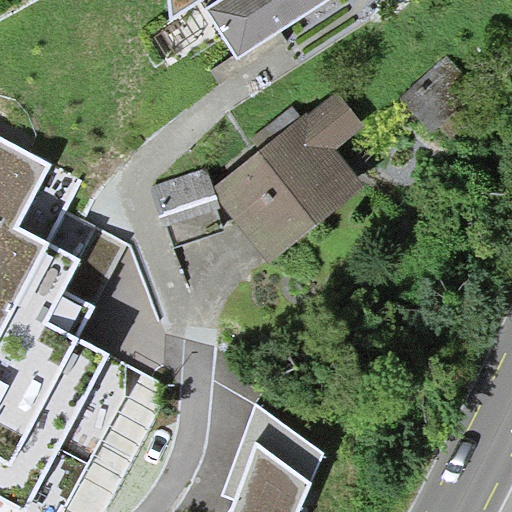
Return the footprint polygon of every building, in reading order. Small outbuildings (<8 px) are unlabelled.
[(170,0),(173,22),(205,0),(225,0),(206,13),(238,65),(287,33),(338,0),(170,0)] [(478,91),(447,57),(401,98),(433,133),(478,91)] [(255,156),(215,189),(217,198),(218,202),(271,268),(365,192),(337,154),(365,129),(339,92),(308,118),(306,115),(302,119),(261,152),(255,156)] [(252,141),(261,152),(302,119),(293,108),(252,141)] [(0,490),(41,511),(62,511),(136,373),(74,340),(123,246),(60,213),(76,182),(0,142),(0,490)] [(215,189),(208,169),(150,189),(159,218),(217,198),(215,189)] [(297,511),(309,484),(257,444),(235,508),(231,511),(297,511)]
